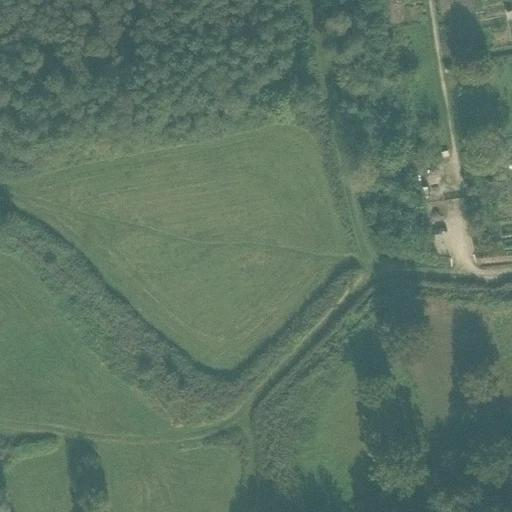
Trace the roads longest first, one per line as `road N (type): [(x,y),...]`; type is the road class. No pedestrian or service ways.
road 1 (track): [(511,274),(378,270),(225,426),(197,428)]
road 2 (track): [(378,270),(352,223),(316,0)]
